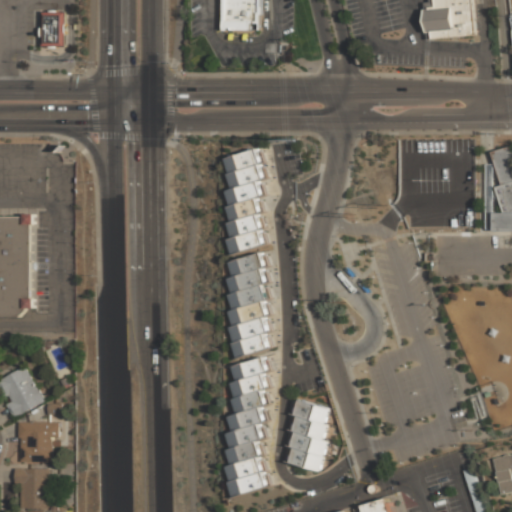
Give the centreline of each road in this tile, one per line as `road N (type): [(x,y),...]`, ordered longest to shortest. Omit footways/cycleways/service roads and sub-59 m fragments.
road 1 (primary): [(154,511),(147,126)]
road 2 (primary): [(114,127),(119,511)]
road 3 (residential): [(297,189),(279,215),(288,340),(278,464),(296,486),(311,485),(352,459)]
road 4 (tertiary): [(147,126),(343,121)]
road 5 (tertiary): [(343,90),(148,90)]
road 6 (tertiary): [(343,121),(511,118)]
road 7 (tertiary): [(511,89),(343,90)]
road 8 (primary): [(0,126),(87,141),(113,209)]
road 9 (residential): [(343,121),(314,262)]
road 10 (residential): [(332,356),(368,471)]
